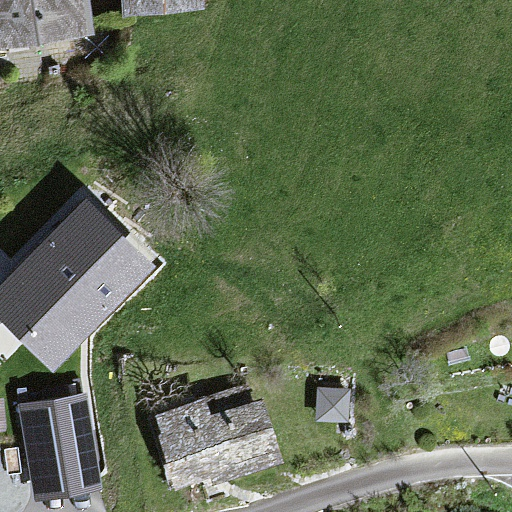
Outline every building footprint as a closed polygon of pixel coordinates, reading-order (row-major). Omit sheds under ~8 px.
[(0,0),(0,45),(90,28),(84,0),(0,0)] [(203,10),(202,0),(124,0),(126,16),(203,10)] [(147,266),(84,206),(0,292),(0,312),(52,363),(147,266)] [(251,396),(147,421),(162,486),(267,462),(251,396)] [(82,398),(24,409),(40,493),(98,482),(82,398)]
